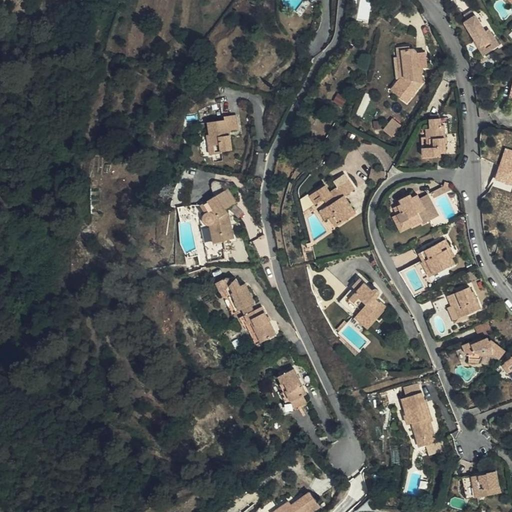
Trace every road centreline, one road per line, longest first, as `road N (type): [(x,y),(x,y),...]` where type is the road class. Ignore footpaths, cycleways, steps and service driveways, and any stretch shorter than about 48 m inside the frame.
road 1 (residential): [(344,0),(338,36),(276,147),(267,205),(287,297),(351,433),(345,462)]
road 2 (residential): [(473,175),(397,179),(383,188),(373,217),(474,443)]
road 3 (residential): [(473,175),(464,70),(426,0)]
road 4 (residential): [(511,295),(485,258),(473,175)]
